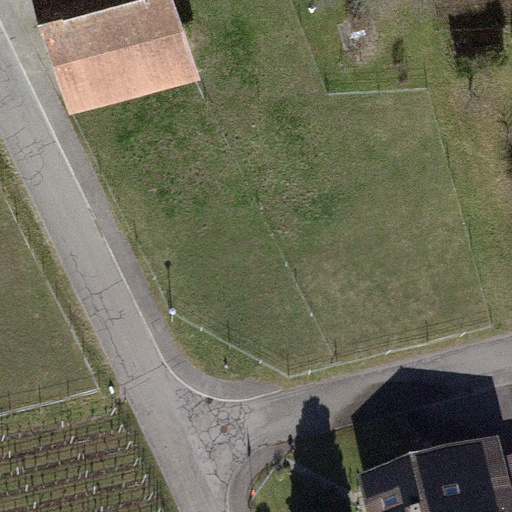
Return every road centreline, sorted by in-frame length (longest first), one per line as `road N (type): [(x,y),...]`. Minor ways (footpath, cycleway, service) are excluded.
road 1 (residential): [(176,447),(0,79)]
road 2 (residential): [(511,360),(176,447)]
